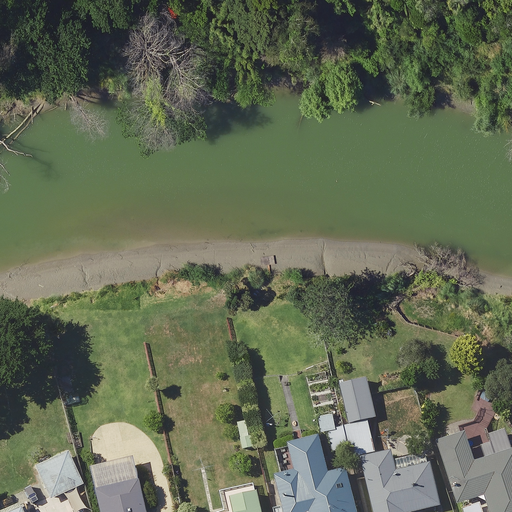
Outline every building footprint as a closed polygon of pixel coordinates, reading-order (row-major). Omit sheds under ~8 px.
[(378,419),(370,384),(344,390),(352,425),(378,419)] [(500,397),(485,393),(476,426),(463,430),(466,440),(443,448),(465,511),(486,511),(482,501),(490,498),(495,511),(511,511),(511,439),(495,446),(491,432),(500,397)] [(332,435),(340,464),(377,454),(369,424),(339,432),(335,416),(320,420),(325,437),(332,435)] [(333,476),(324,440),(294,448),(301,474),(280,479),(288,511),(361,511),(351,472),(333,476)] [(84,488),(69,456),(38,470),(53,502),(84,488)] [(400,478),(395,458),(367,466),(378,511),(427,511),(445,507),(435,469),(400,478)] [(145,511),(135,466),(94,476),(102,511),(145,511)] [(264,511),(258,485),(223,493),(227,511),(264,511)]
